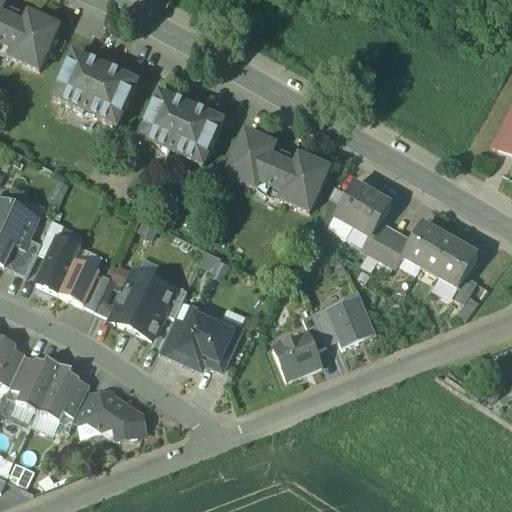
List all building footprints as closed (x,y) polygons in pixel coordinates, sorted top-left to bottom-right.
[(58,35),(28,21),(23,32),(16,29),(19,23),(9,18),(6,24),(0,21),(0,20),(5,10),(0,7),(0,54),(9,58),(7,64),(38,78),(58,35)] [(136,90),(109,78),(106,83),(98,80),(101,74),(73,61),(52,105),(73,115),(74,113),(98,124),(97,126),(116,134),(136,90)] [(222,129),(194,117),(192,122),(185,118),(187,113),(159,100),(138,145),(158,154),(159,152),(184,163),(183,165),(202,174),(222,129)] [(511,109),(489,152),(511,160),(511,109)] [(328,178),(297,164),(292,175),(286,172),(289,166),(279,161),(276,167),(269,164),(274,153),(244,140),(225,182),(255,196),(258,189),(281,200),(278,206),(308,220),(328,178)] [(353,191),(333,224),(351,235),(371,202),(353,191)] [(390,213),(371,202),(351,235),(368,245),(370,246),(380,230),(390,213)] [(12,214),(0,208),(0,273),(3,275),(3,274),(14,253),(24,258),(29,247),(37,230),(10,217),(12,214)] [(37,261),(45,264),(56,241),(58,242),(63,233),(52,228),(41,251),(37,261)] [(390,236),(380,230),(370,246),(368,245),(361,257),(378,267),(382,260),(377,258),(390,236)] [(438,242),(421,232),(411,248),(401,265),(401,266),(418,276),(438,242)] [(390,236),(377,258),(382,260),(388,264),(400,242),(390,236)] [(33,290),(57,301),(73,266),(80,252),(58,242),(56,241),(45,264),(33,290)] [(400,242),(388,264),(382,260),(378,267),(394,277),(401,266),(401,265),(411,248),(400,242)] [(457,254),(438,242),(418,276),(437,287),(457,254)] [(24,258),(14,253),(3,274),(25,284),(37,261),(41,251),(29,247),(24,258)] [(477,265),(457,254),(437,287),(456,298),(457,299),(465,285),(477,265)] [(98,278),(73,266),(57,301),(82,312),(97,280),(98,278)] [(108,285),(97,280),(82,312),(93,318),(108,285)] [(152,283),(148,287),(133,280),(110,327),(150,346),(162,321),(173,299),(171,298),(161,294),(162,287),(152,283)] [(477,292),(465,285),(457,299),(456,298),(451,307),(463,314),(477,292)] [(174,293),(171,298),(173,299),(162,321),(173,326),(173,325),(186,299),(174,293)] [(358,302),(325,316),(339,349),(340,354),(342,357),(375,344),(358,302)] [(312,321),(326,354),(339,349),(325,316),(322,317),(312,321)] [(201,322),(191,318),(185,331),(171,361),(201,375),(203,371),(220,379),(240,338),(221,329),(220,331),(212,327),(213,323),(202,318),(201,322)] [(302,325),(316,358),(326,354),(312,321),(302,325)] [(173,326),(158,359),(169,365),(171,361),(185,331),(173,325),(173,326)] [(272,357),(285,389),(322,373),(316,358),(309,342),(272,357)] [(15,352),(0,344),(0,384),(13,356),(15,352)] [(24,362),(13,356),(0,384),(0,390),(9,395),(24,363),(24,362)] [(34,368),(24,363),(9,395),(8,395),(19,401),(34,368)] [(44,370),(35,366),(34,368),(19,401),(15,410),(26,415),(36,420),(59,373),(46,367),(44,370)] [(71,379),(59,373),(36,420),(47,425),(48,425),(58,430),(63,421),(78,388),(79,386),(70,382),(71,379)] [(78,388),(63,421),(73,426),(86,398),(89,393),(78,388)] [(101,408),(86,398),(73,426),(73,428),(79,433),(86,432),(86,431),(101,408)] [(106,401),(101,408),(86,431),(86,432),(98,440),(114,436),(116,448),(143,443),(140,426),(130,428),(128,417),(106,401)] [(0,435),(0,452),(4,454),(10,440),(0,435)] [(12,491),(23,496),(30,482),(19,477),(12,491)]
